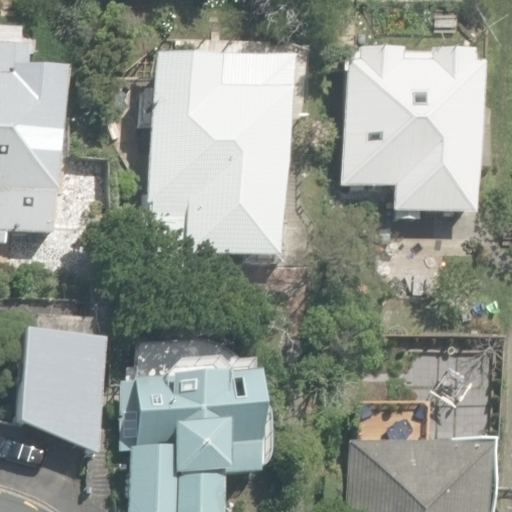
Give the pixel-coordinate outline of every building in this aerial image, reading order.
[(425,58),(425,46),(385,45),(384,57),(348,56),(348,67),(336,67),(333,190),(387,192),(386,215),(468,217),(472,69),(460,69),(460,59),(425,58)] [(0,234),(48,237),(49,226),(50,226),(58,76),(19,74),(20,51),(0,50),(0,234)] [(280,263),(281,228),(275,228),(280,66),(144,62),(140,213),(146,213),(145,259),(280,263)] [(86,447),(88,337),(25,330),(9,328),(8,415),(86,447)] [(208,511),(208,469),(250,469),(249,383),(249,368),(132,370),(132,377),(116,378),(117,450),(119,450),(120,511),(208,511)] [(479,511),(481,449),(404,447),(405,415),(349,413),(348,444),(340,444),(338,511),(479,511)]
